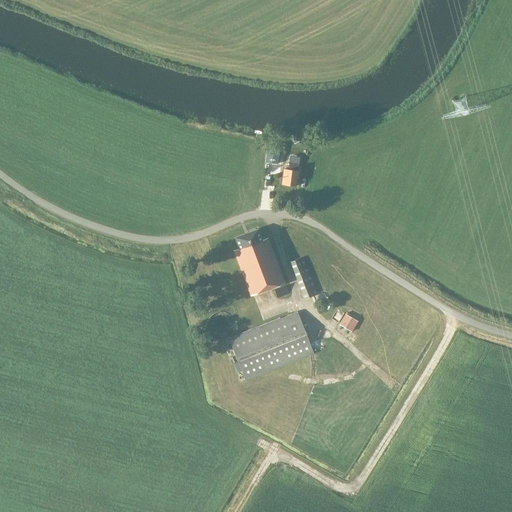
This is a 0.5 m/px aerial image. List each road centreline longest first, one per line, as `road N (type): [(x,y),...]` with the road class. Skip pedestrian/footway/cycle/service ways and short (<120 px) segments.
road 1 (unclassified): [(0,175),(59,213),(144,239),(195,236),(261,213),(292,215),(439,307),(511,336)]
road 2 (unknown): [(234,511),(274,457),(337,487),(355,485),(455,315)]
